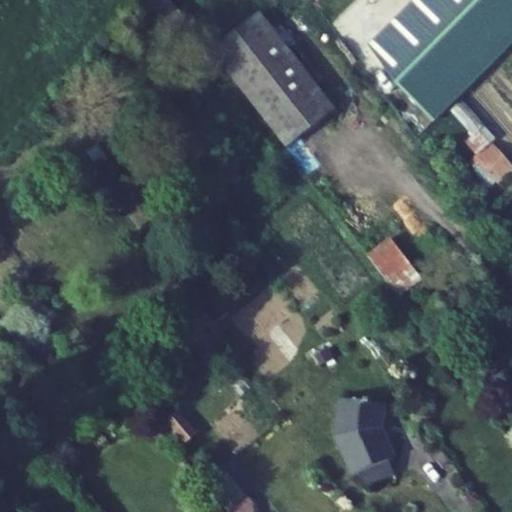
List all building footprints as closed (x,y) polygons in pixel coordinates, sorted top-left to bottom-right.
[(159,45),(188,22),(170,0),(154,0),(136,14),(159,45)] [(511,0),(480,0),(397,84),(434,121),(511,43),(511,0)] [(212,53),(286,148),(334,109),(261,15),(212,53)] [(511,165),(493,142),(469,163),(491,189),(511,170),(511,165)] [(95,164),(106,156),(97,145),(87,153),(95,164)] [(237,184),(243,179),(228,159),(221,164),(237,184)] [(422,281),(390,239),(368,257),(400,298),(422,281)] [(318,366),(333,359),(326,344),(311,352),(318,366)] [(358,474),(366,488),(396,475),(389,461),(393,459),(381,430),(384,405),(342,400),(337,436),(353,476),(358,474)] [(165,421),(185,446),(197,435),(178,411),(165,421)] [(0,417),(0,438),(0,439),(13,429),(2,416),(0,417)] [(433,457),(443,470),(451,463),(442,451),(433,457)] [(229,511),(254,511),(253,504),(248,498),(229,511)]
